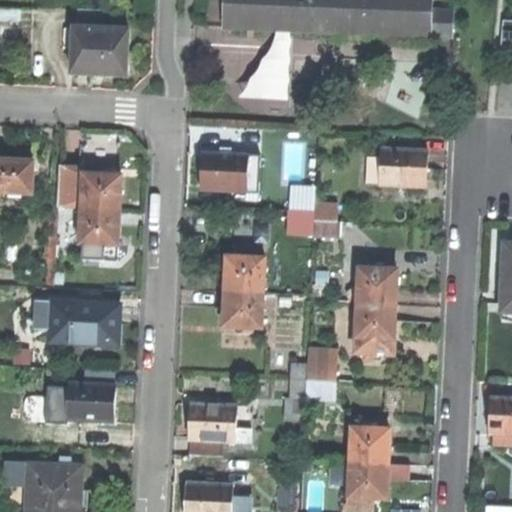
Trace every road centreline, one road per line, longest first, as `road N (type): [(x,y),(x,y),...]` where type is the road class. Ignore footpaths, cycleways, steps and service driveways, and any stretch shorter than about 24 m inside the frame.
road 1 (residential): [(173,114),(153,511)]
road 2 (residential): [(451,511),(465,202),(492,156)]
road 3 (residential): [(0,106),(173,114)]
